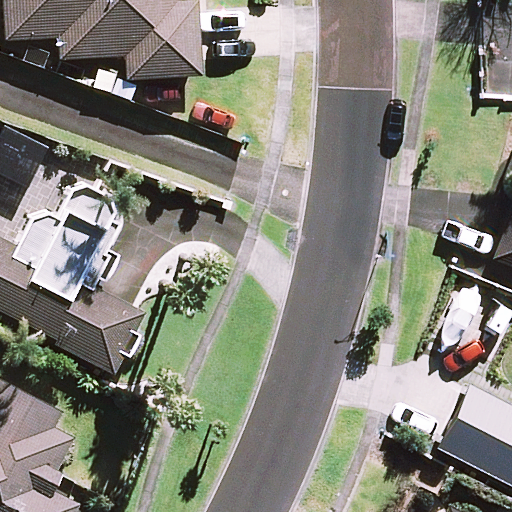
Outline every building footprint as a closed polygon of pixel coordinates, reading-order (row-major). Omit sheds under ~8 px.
[(4,0),(7,52),(61,49),(62,69),(128,66),(129,90),(206,87),(202,9),(182,10),(181,0),(4,0)] [(59,355),(117,385),(151,321),(97,293),(134,221),(88,198),(74,203),(59,232),(50,227),(32,231),(19,257),(0,246),(0,320),(1,318),(62,349),(59,355)] [(511,221),(493,267),(511,275),(511,221)] [(0,511),(77,511),(58,502),(67,485),(60,482),(78,447),(59,437),(67,422),(2,388),(0,391),(0,511)] [(511,495),(511,417),(472,397),(440,458),(511,495)]
